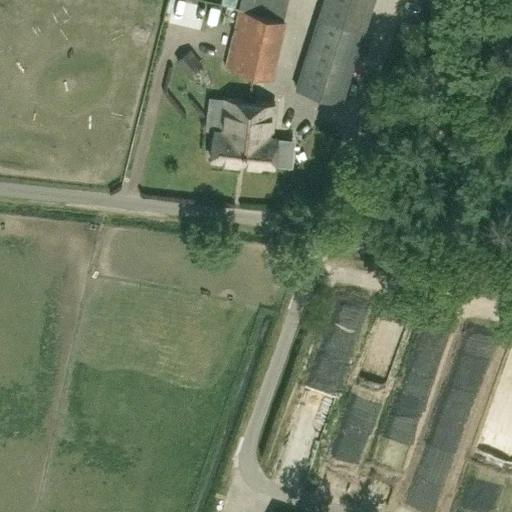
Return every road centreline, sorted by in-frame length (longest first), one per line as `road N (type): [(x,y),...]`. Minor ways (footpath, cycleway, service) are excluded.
road 1 (unclassified): [(320,231),(0,192)]
road 2 (track): [(511,249),(320,231)]
